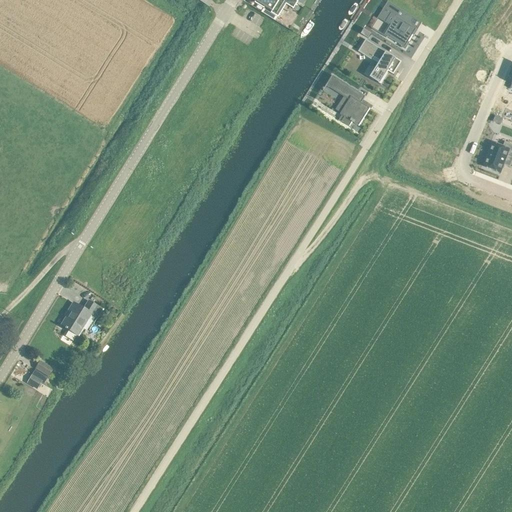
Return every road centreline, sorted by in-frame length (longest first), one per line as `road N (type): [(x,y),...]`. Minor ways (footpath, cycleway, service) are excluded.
road 1 (unclassified): [(133,511),(458,0)]
road 2 (tertiary): [(0,377),(231,0)]
road 3 (residential): [(511,48),(459,171),(511,191)]
road 4 (track): [(294,260),(362,183),(384,182)]
